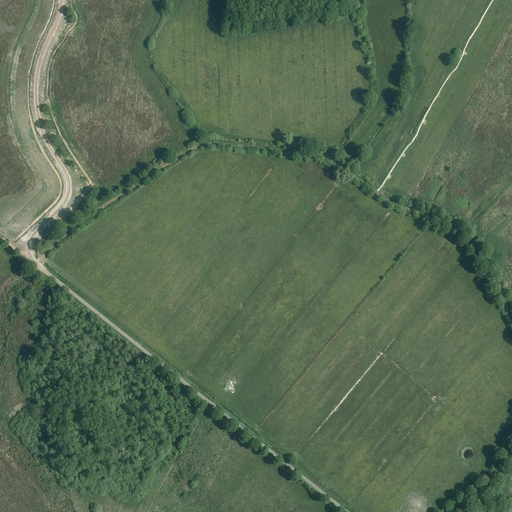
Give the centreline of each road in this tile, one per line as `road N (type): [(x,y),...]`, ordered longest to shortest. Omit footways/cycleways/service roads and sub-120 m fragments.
road 1 (unclassified): [(345,511),(34,262),(31,238),(68,192),(36,99),(61,0)]
road 2 (track): [(36,264),(88,217),(202,144),(328,155),(384,198),(459,231),(490,270),(511,318)]
